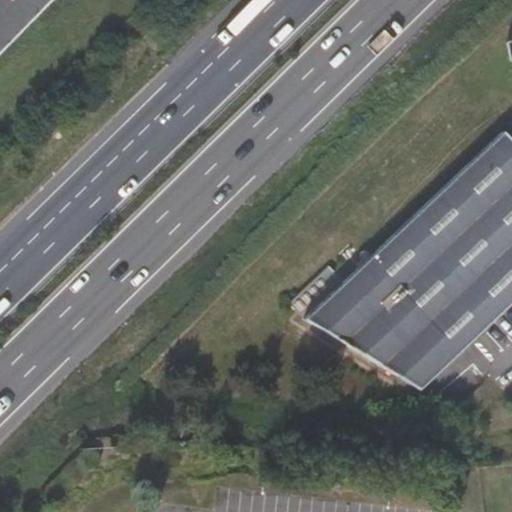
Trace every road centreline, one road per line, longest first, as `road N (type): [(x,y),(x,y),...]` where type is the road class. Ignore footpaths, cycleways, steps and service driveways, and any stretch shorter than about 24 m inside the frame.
road 1 (motorway): [(0,389),(395,0)]
road 2 (motorway): [(290,0),(0,284)]
